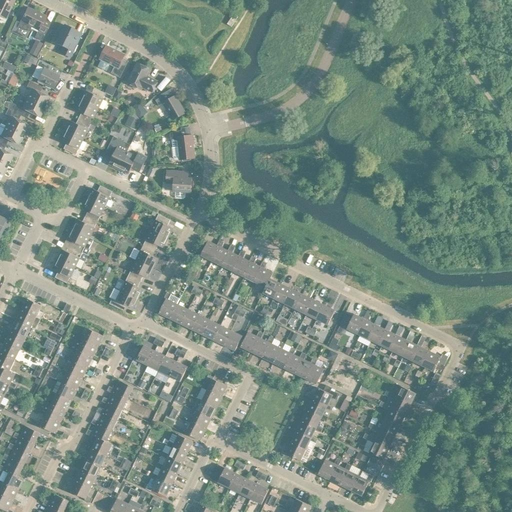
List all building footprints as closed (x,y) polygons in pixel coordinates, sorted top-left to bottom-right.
[(0,0),(0,15),(6,19),(15,0),(14,0),(0,0)] [(51,23),(44,19),(46,16),(28,7),(21,22),(38,30),(38,32),(45,35),(51,23)] [(17,21),(11,31),(15,33),(18,27),(20,23),(17,21)] [(76,31),(77,31),(65,25),(56,43),(64,46),(61,52),(70,57),(77,44),(71,42),(76,31)] [(0,46),(5,50),(8,44),(0,40),(0,46)] [(36,40),(30,53),(37,56),(43,43),(36,40)] [(111,73),(120,78),(129,61),(123,58),(125,54),(107,46),(101,59),(115,66),(111,73)] [(27,54),(25,59),(32,63),(35,58),(27,54)] [(44,68),(38,80),(54,88),(60,76),(49,71),(51,65),(40,59),(37,65),(44,68)] [(5,61),(2,67),(8,70),(11,64),(5,61)] [(142,89),(143,87),(152,92),(157,81),(148,76),(151,70),(138,63),(128,83),(142,89)] [(1,81),(0,82),(0,84),(6,88),(9,82),(2,79),(1,81)] [(32,89),(28,99),(45,107),(50,97),(40,92),(43,87),(30,81),(27,87),(32,89)] [(109,84),(105,92),(113,96),(117,88),(109,84)] [(86,90),(81,100),(99,109),(106,93),(102,91),(99,97),(86,90)] [(159,106),(163,103),(173,120),(186,113),(176,95),(164,102),(161,97),(156,100),(159,106)] [(11,102),(9,108),(21,114),(24,109),(30,112),(40,117),(45,107),(28,99),(23,108),(11,102)] [(89,117),(87,122),(91,124),(93,120),(94,119),(99,109),(81,100),(76,110),(89,117)] [(133,106),(133,108),(137,112),(144,107),(139,101),(133,106)] [(144,107),(137,112),(141,117),(143,117),(148,112),(144,107)] [(11,117),(7,126),(23,134),(28,124),(19,120),(21,114),(9,108),(6,114),(11,117)] [(24,109),(21,114),(27,117),(30,112),(24,109)] [(130,115),(126,123),(137,128),(141,121),(130,115)] [(71,121),(66,131),(84,139),(88,129),(89,128),(91,124),(87,122),(84,127),(71,121)] [(0,134),(0,141),(6,145),(9,139),(18,144),(23,134),(7,126),(2,135),(0,134)] [(171,135),(171,139),(178,141),(180,160),(195,158),(194,144),(195,144),(193,135),(183,136),(182,130),(170,133),(171,135)] [(84,139),(66,131),(62,141),(75,147),(72,152),(76,154),(79,149),(84,139)] [(119,169),(127,152),(131,145),(114,136),(105,155),(112,159),(109,164),(119,169)] [(0,160),(8,165),(13,155),(4,150),(6,145),(0,141),(0,160)] [(144,156),(143,159),(127,152),(119,169),(129,174),(132,169),(137,171),(137,170),(146,174),(153,160),(144,156)] [(8,165),(0,160),(0,173),(3,175),(8,165)] [(146,176),(152,179),(158,168),(152,165),(146,176)] [(167,171),(166,182),(174,183),(174,191),(176,191),(176,197),(177,198),(184,199),(185,197),(186,192),(192,192),(192,179),(179,178),(179,172),(167,171)] [(93,188),(88,198),(105,207),(110,197),(112,191),(108,189),(106,195),(93,188)] [(96,215),(93,220),(97,222),(100,217),(105,207),(88,198),(83,208),(96,215)] [(133,213),(130,219),(136,222),(139,216),(133,213)] [(156,220),(151,230),(168,238),(173,228),(160,222),(163,216),(159,214),(156,220)] [(78,219),(73,229),(90,237),(95,227),(97,222),(93,220),(87,217),(84,222),(78,219)] [(6,219),(0,230),(0,237),(0,238),(5,227),(7,228),(11,221),(6,219)] [(81,245),(78,251),(82,253),(90,237),(73,229),(68,239),(81,245)] [(146,240),(144,245),(148,247),(151,242),(164,248),(168,238),(151,230),(146,239),(146,240)] [(212,261),(223,266),(230,252),(228,251),(222,247),(224,242),(220,240),(217,245),(219,246),(212,261)] [(204,257),(212,261),(219,246),(217,245),(208,241),(201,255),(199,254),(197,260),(201,262),(204,257)] [(141,250),(136,260),(153,268),(158,259),(145,252),(148,247),(144,245),(141,250)] [(223,266),(234,271),(241,257),(239,256),(232,253),(235,247),(231,245),(228,251),(230,252),(223,266)] [(63,249),(58,259),(75,268),(80,258),(82,253),(78,251),(76,256),(63,249)] [(234,271),(244,277),(251,262),(249,261),(243,258),(246,253),(241,251),(239,256),(241,257),(234,271)] [(103,255),(101,260),(106,263),(109,257),(103,255)] [(244,277),(255,282),(262,268),(260,267),(254,263),(257,258),(252,256),(249,261),(251,262),(244,277)] [(75,268),(58,259),(53,269),(58,272),(66,276),(70,278),(75,268)] [(131,270),(129,275),(133,277),(141,281),(143,276),(149,278),(153,268),(136,260),(131,270)] [(255,282),(266,287),(270,278),(271,279),(273,273),(265,269),(267,263),(263,261),(260,267),(262,268),(255,282)] [(66,276),(58,272),(56,277),(67,283),(70,278),(66,276)] [(126,280),(121,290),(139,299),(143,289),(130,283),(133,277),(129,275),(126,281),(126,280)] [(263,293),(274,298),(281,284),(271,279),(270,278),(266,287),(263,293)] [(274,298),(285,304),(292,289),(281,284),(274,298)] [(285,304),(296,309),(303,294),(292,289),(285,304)] [(139,299),(121,290),(116,301),(114,306),(118,308),(121,302),(134,309),(139,299)] [(159,313),(171,319),(178,304),(177,304),(180,298),(167,292),(164,298),(166,299),(159,313)] [(296,309),(306,314),(314,300),(303,294),(296,309)] [(28,298),(22,310),(37,317),(42,306),(28,298)] [(306,314),(317,319),(324,305),(314,300),(306,314)] [(63,310),(69,313),(72,306),(67,303),(63,310)] [(171,319),(181,324),(188,309),(178,304),(171,319)] [(324,305),(317,319),(328,325),(335,311),(324,305)] [(181,324),(192,329),(199,315),(188,309),(181,324)] [(17,320),(31,328),(36,330),(41,319),(37,317),(22,310),(17,320)] [(348,329),(358,334),(365,320),(354,314),(353,317),(346,313),(338,331),(345,334),(348,329)] [(192,329),(203,334),(210,320),(199,315),(192,329)] [(17,320),(11,331),(26,338),(31,328),(17,320)] [(203,334),(214,340),(221,325),(210,320),(203,334)] [(358,334),(369,339),(376,325),(365,320),(358,334)] [(214,340),(224,345),(231,331),(221,325),(214,340)] [(369,339),(380,345),(387,330),(376,325),(369,339)] [(89,329),(83,340),(98,347),(103,336),(89,329)] [(380,345),(391,350),(398,335),(387,330),(380,345)] [(11,331),(6,342),(21,349),(26,338),(11,331)] [(231,331),(224,345),(235,351),(243,336),(231,331)] [(241,347),(252,352),(259,338),(261,339),(264,333),(259,331),(257,336),(248,332),(241,347)] [(52,332),(50,337),(59,342),(62,337),(60,336),(52,332)] [(294,333),(291,340),(299,343),(302,336),(294,333)] [(391,350),(401,355),(408,341),(398,335),(391,350)] [(252,352),(263,357),(270,343),(272,344),(275,339),(270,336),(267,342),(261,339),(259,338),(252,352)] [(48,338),(46,343),(49,344),(54,347),(55,345),(57,342),(48,338)] [(83,340),(78,351),(93,358),(98,347),(83,340)] [(401,355),(412,360),(419,346),(408,341),(401,355)] [(6,342),(1,353),(15,360),(21,349),(6,342)] [(263,357),(274,363),(281,348),(283,349),(285,344),(281,342),(278,347),(272,344),(270,343),(263,357)] [(137,360),(148,365),(155,351),(144,345),(137,360)] [(412,360),(423,366),(430,351),(419,346),(412,360)] [(274,363),(284,368),(291,353),(294,354),(296,349),(292,347),(289,352),(283,349),(281,348),(274,363)] [(348,347),(345,353),(351,356),(353,351),(354,350),(348,347)] [(78,351),(73,361),(87,369),(93,358),(78,351)] [(148,365),(159,371),(166,356),(155,351),(148,365)] [(351,356),(359,360),(361,355),(353,351),(351,356)] [(430,351),(423,366),(434,371),(441,357),(430,351)] [(284,368),(295,373),(302,359),(304,360),(307,354),(302,352),(300,358),(294,354),(291,353),(284,368)] [(0,354),(0,366),(1,366),(10,371),(10,370),(15,360),(1,353),(0,354)] [(159,371),(170,376),(177,361),(166,356),(159,371)] [(295,373),(306,379),(313,364),(315,365),(318,360),(313,358),(311,363),(304,360),(302,359),(295,373)] [(73,361),(68,372),(82,379),(87,369),(73,361)] [(177,361),(170,376),(181,381),(188,367),(177,361)] [(313,364),(306,379),(317,384),(324,370),(326,371),(328,365),(324,363),(321,368),(315,365),(313,364)] [(1,366),(0,368),(0,379),(10,384),(9,386),(14,389),(17,384),(11,382),(16,373),(10,370),(10,371),(1,366)] [(68,372),(62,383),(77,390),(82,379),(68,372)] [(212,382),(208,390),(222,397),(227,386),(213,379),(214,377),(208,375),(206,379),(212,382)] [(0,379),(0,392),(5,395),(4,397),(9,400),(11,395),(6,392),(9,386),(10,384),(0,379)] [(107,391),(113,393),(114,391),(128,398),(134,387),(119,380),(115,389),(109,386),(107,391)] [(62,383),(57,394),(71,401),(77,390),(62,383)] [(318,388),(313,399),(327,406),(329,404),(332,397),(337,400),(340,394),(331,390),(332,388),(326,385),(324,390),(318,388)] [(402,386),(396,397),(411,405),(412,403),(416,393),(402,386)] [(208,390),(202,401),(217,408),(222,397),(208,390)] [(102,401),(107,404),(108,402),(123,409),(128,398),(114,391),(113,393),(110,400),(104,397),(102,401)] [(162,391),(160,396),(171,402),(173,396),(162,391)] [(57,394),(52,404),(66,412),(71,401),(57,394)] [(396,397),(391,408),(405,415),(406,413),(412,416),(417,405),(412,403),(411,405),(396,397)] [(313,399),(308,410),(322,417),(323,414),(326,408),(332,411),(334,406),(329,404),(327,406),(313,399)] [(202,401),(197,412),(211,419),(217,408),(202,401)] [(97,412),(102,415),(103,413),(118,420),(123,409),(108,402),(107,404),(104,410),(99,408),(97,412)] [(52,404),(46,415),(61,422),(66,412),(52,404)] [(21,406),(17,414),(22,417),(27,409),(21,406)] [(354,406),(349,415),(356,418),(361,410),(354,406)] [(391,408),(386,419),(400,426),(405,415),(391,408)] [(308,410),(302,421),(317,428),(318,425),(321,419),(326,422),(329,417),(323,414),(322,417),(308,410)] [(197,412),(192,422),(206,429),(211,419),(197,412)] [(91,423),(97,426),(98,423),(112,431),(118,420),(103,413),(102,415),(99,421),(94,418),(91,423)] [(61,422),(46,415),(41,426),(55,433),(61,422)] [(11,419),(7,428),(11,430),(15,421),(11,419)] [(374,430),(379,432),(380,430),(395,437),(400,426),(386,419),(384,421),(379,419),(376,425),(374,430)] [(302,421),(297,431),(311,438),(313,436),(316,430),(321,432),(323,428),(318,425),(317,428),(302,421)] [(345,421),(341,427),(347,430),(350,423),(345,421)] [(206,429),(192,422),(186,433),(201,441),(206,429)] [(92,435),(98,437),(107,441),(112,431),(98,423),(97,426),(94,432),(88,429),(86,434),(92,437),(92,435)] [(13,437),(19,439),(20,437),(35,444),(38,436),(40,433),(26,426),(21,435),(16,432),(13,437)] [(341,427),(339,433),(344,435),(347,430),(341,427)] [(7,428),(4,432),(13,437),(16,432),(11,430),(7,428)] [(379,432),(375,441),(390,448),(395,437),(380,430),(379,432)] [(297,431),(292,442),(306,449),(307,447),(310,440),(316,443),(318,439),(313,436),(311,438),(297,431)] [(167,446),(172,448),(173,446),(188,453),(193,442),(179,434),(174,444),(169,441),(167,445),(167,446)] [(8,447),(14,450),(15,448),(29,455),(35,444),(20,437),(19,439),(16,446),(10,443),(8,447)] [(98,437),(93,448),(107,455),(113,444),(107,441),(98,437)] [(390,448),(375,441),(370,452),(384,459),(390,448)] [(306,449),(292,442),(286,453),(301,460),(301,459),(302,458),(305,451),(310,454),(313,449),(307,447),(306,449)] [(162,456),(167,459),(168,456),(183,463),(188,453),(173,446),(172,448),(169,454),(164,452),(162,456)] [(3,458),(8,461),(9,458),(24,465),(29,455),(15,448),(14,450),(10,456),(5,454),(3,458)] [(93,448),(87,459),(102,466),(107,455),(93,448)] [(359,452),(357,456),(366,461),(368,457),(359,452)] [(156,467),(162,470),(163,467),(177,474),(183,463),(168,456),(167,459),(164,465),(158,463),(156,467)] [(4,470),(10,472),(19,476),(24,465),(9,458),(8,461),(5,467),(0,464),(0,470),(3,472),(4,470)] [(318,474),(330,479),(337,465),(339,466),(341,461),(337,458),(334,464),(325,459),(318,474)] [(371,458),(367,465),(381,471),(381,470),(384,465),(371,458)] [(87,459),(82,469),(96,477),(102,466),(87,459)] [(219,464),(211,479),(218,482),(225,468),(219,464)] [(330,479),(340,485),(347,470),(349,471),(352,466),(348,464),(345,469),(339,466),(337,465),(330,479)] [(340,485),(351,490),(358,475),(360,476),(363,471),(358,469),(352,466),(349,471),(347,470),(340,485)] [(151,478),(156,480),(158,478),(172,485),(177,474),(163,467),(162,470),(159,476),(153,473),(151,478)] [(218,482),(229,488),(236,473),(225,468),(218,482)] [(82,469),(77,480),(91,487),(96,477),(82,469)] [(358,475),(351,490),(362,495),(369,481),(371,482),(374,476),(369,474),(363,471),(360,476),(358,475)] [(10,472),(4,483),(19,490),(18,492),(23,495),(25,491),(20,488),(24,479),(19,476),(10,472)] [(229,488),(240,493),(247,479),(236,473),(229,488)] [(158,478),(156,480),(153,487),(148,484),(146,489),(151,491),(152,489),(167,496),(172,485),(158,478)] [(240,493),(251,498),(258,484),(247,479),(240,493)] [(91,487),(77,480),(71,491),(86,498),(85,500),(90,503),(92,498),(87,496),(91,487)] [(4,483),(0,491),(0,493),(14,501),(12,503),(18,506),(20,501),(15,499),(18,492),(19,490),(4,483)] [(258,484),(251,498),(262,504),(269,489),(258,484)] [(14,501),(0,493),(0,507),(8,511),(7,511),(14,511),(9,509),(12,503),(14,501)] [(43,504),(48,507),(49,505),(64,511),(69,501),(55,494),(50,502),(45,500),(43,504)] [(124,511),(128,504),(117,499),(110,511),(124,511)] [(131,499),(128,504),(139,509),(142,504),(131,499)] [(297,499),(291,510),(295,511),(307,511),(311,506),(297,499)]
